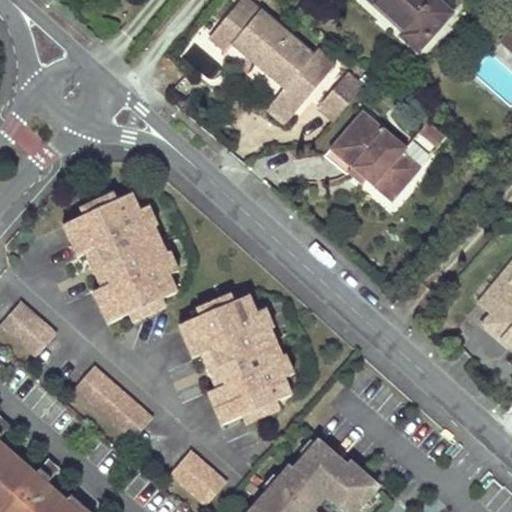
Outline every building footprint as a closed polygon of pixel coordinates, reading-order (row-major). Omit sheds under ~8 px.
[(313,57),(244,0),(243,0),(210,40),(228,55),(235,47),(258,66),(263,60),(270,66),(265,72),(286,89),(278,98),(296,112),(335,66),(317,51),(313,57)] [(370,0),(383,11),(404,31),(400,35),(415,49),(447,14),(431,0),(370,0)] [(511,28),(500,42),(511,52),(511,28)] [(263,60),(258,66),(265,72),(270,66),(263,60)] [(316,107),(331,121),(360,87),(344,74),(316,107)] [(268,110),(285,124),(296,112),(278,98),(268,110)] [(406,151),(362,114),(326,155),(348,174),(356,165),(369,177),(366,181),(391,202),(419,169),(403,155),(406,151)] [(403,155),(419,169),(423,166),(406,151),(403,155)] [(356,165),(348,174),(362,185),(366,181),(369,177),(356,165)] [(137,211),(130,195),(112,203),(109,195),(76,210),(80,217),(58,228),(74,260),(81,256),(96,248),(100,258),(99,260),(97,262),(97,264),(97,266),(106,286),(97,290),(89,294),(105,326),(126,316),(130,323),(162,308),(159,301),(176,294),(168,276),(161,262),(164,254),(153,229),(144,225),(137,211)] [(156,228),(146,208),(137,211),(144,225),(153,229),(156,228)] [(81,256),(97,290),(106,286),(97,266),(97,264),(97,262),(99,260),(100,258),(96,248),(81,256)] [(176,271),(168,253),(164,254),(161,262),(168,276),(176,271)] [(511,261),(478,302),(489,311),(499,320),(493,327),(507,338),(504,342),(511,348),(511,288),(507,284),(511,280),(511,278),(511,261)] [(260,328),(254,313),(247,297),(230,305),(227,296),(193,310),(197,319),(175,328),(189,360),(197,357),(213,350),(216,358),(215,360),(214,362),(213,363),(212,365),(213,367),(213,369),(213,370),(221,389),(212,392),(204,396),(218,427),(239,418),(243,426),(277,412),(274,404),(290,396),(282,379),(277,366),(280,357),(268,330),(260,328)] [(54,333),(18,302),(0,323),(0,329),(33,357),(54,333)] [(271,329),(263,310),(254,313),(260,328),(268,330),(271,329)] [(197,357),(212,392),(221,389),(213,370),(213,369),(213,367),(212,365),(213,363),(214,362),(215,360),(216,358),(213,350),(197,357)] [(291,375),(282,356),(280,357),(277,366),(282,379),(291,375)] [(151,418),(92,367),(72,392),(130,442),(151,418)] [(0,511),(55,511),(64,502),(43,484),(52,474),(41,464),(32,474),(0,445),(0,432),(2,430),(0,428),(0,511)] [(344,468),(315,442),(291,470),(288,467),(248,511),(300,511),(312,499),(311,491),(324,490),(325,498),(342,511),(354,511),(375,488),(347,464),(344,468)] [(225,483),(189,451),(168,476),(204,507),(225,483)] [(45,459),(41,464),(52,474),(57,469),(45,459)] [(312,511),(325,498),(324,490),(311,491),(312,499),(300,511),(312,511)] [(72,504),(66,499),(64,502),(55,511),(81,511),(79,509),(72,504)]
